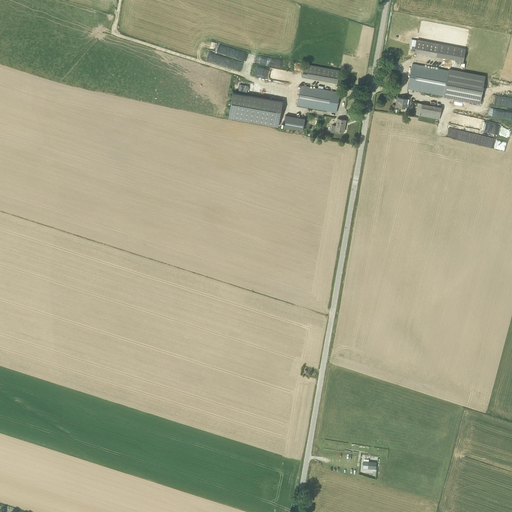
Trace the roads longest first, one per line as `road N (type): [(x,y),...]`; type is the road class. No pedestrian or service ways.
road 1 (unclassified): [(296,511),(387,0)]
road 2 (track): [(198,61),(114,33),(120,0)]
